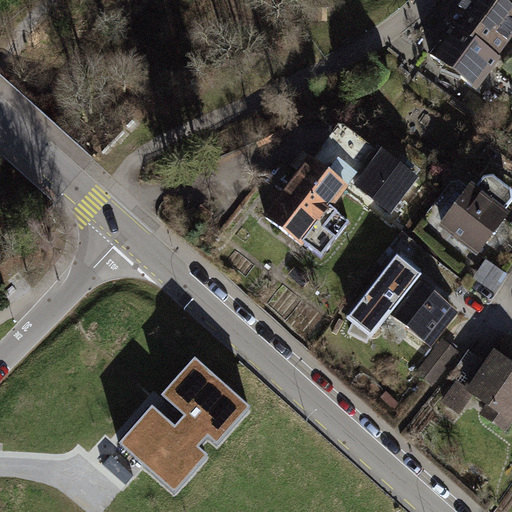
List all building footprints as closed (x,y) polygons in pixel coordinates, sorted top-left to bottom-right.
[(511,43),(511,29),(472,0),(442,40),(448,45),(428,73),(475,109),(500,76),(492,70),(511,43)] [(307,167),(263,228),(323,270),(349,232),(329,218),(350,188),(382,210),(399,186),(336,142),(315,173),(307,167)] [(502,229),(462,196),(430,235),(470,268),(502,229)] [(400,301),(383,290),(363,320),(382,333),(388,324),(434,356),(413,386),(431,398),(458,358),(441,347),(459,321),(409,287),(400,301)] [(471,401),(463,396),(452,412),(471,424),(481,409),(491,416),(484,427),(511,444),(511,370),(497,361),(471,401)]
